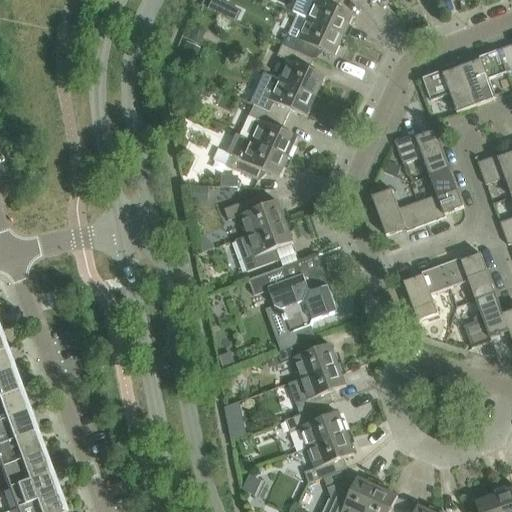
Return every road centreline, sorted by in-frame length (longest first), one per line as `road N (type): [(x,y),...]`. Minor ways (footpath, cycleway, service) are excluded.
road 1 (residential): [(511,25),(413,63),(350,192),(374,270)]
road 2 (tertiary): [(215,511),(196,455),(152,228)]
road 3 (tertiary): [(121,234),(167,458),(186,511)]
road 4 (residential): [(102,511),(13,256)]
road 5 (tertiary): [(118,0),(103,34),(97,97),(121,234)]
road 6 (tertiary): [(152,228),(129,96),(136,40),(153,0)]
road 7 (residential): [(401,356),(390,393),(403,439),(468,461),(510,395)]
road 8 (residential): [(511,108),(454,130),(489,224)]
road 9 (residential): [(374,270),(489,224)]
